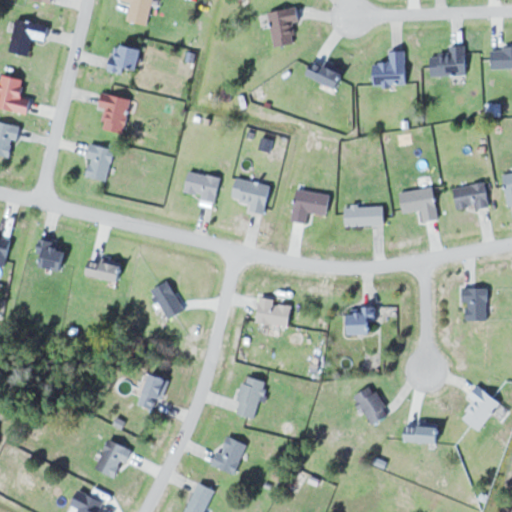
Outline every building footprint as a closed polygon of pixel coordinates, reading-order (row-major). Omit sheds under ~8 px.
[(150,23),(154,0),(130,0),(132,0),(129,20),(150,23)] [(297,43),(294,22),(302,21),(300,7),(270,11),(275,46),(297,43)] [(11,51),(31,55),(35,37),(47,40),(51,25),(18,18),(11,51)] [(127,65),(140,67),(144,48),(117,42),(111,70),(126,73),(127,65)] [(468,74),(468,45),(451,45),(451,54),(433,54),(433,74),(468,74)] [(511,67),(511,46),(493,46),(494,68),(511,67)] [(408,50),(392,50),(393,62),(375,62),(375,84),(408,83),(408,50)] [(309,76),(341,87),(347,69),(315,58),(309,76)] [(26,79),(4,73),(0,89),(0,106),(30,113),(34,98),(22,95),(26,79)] [(108,108),(105,129),(126,132),(132,97),(105,92),(102,107),(108,108)] [(0,153),(15,156),(20,124),(0,120),(0,153)] [(90,177),(113,177),(113,146),(90,146),(90,177)] [(217,200),(223,178),(192,169),(185,192),(217,200)] [(268,213),(272,183),(237,178),(234,198),(253,201),(252,210),(268,213)] [(487,182),(456,188),(460,211),(491,205),(487,182)] [(436,187),(402,191),(405,212),(423,210),(425,221),(440,219),(436,187)] [(311,212),(330,214),(333,193),(299,189),(295,221),(310,223),(311,212)] [(386,206),(347,206),(347,224),(386,224),(386,206)] [(13,236),(0,233),(0,265),(9,266),(13,236)] [(69,251),(57,248),(59,241),(42,238),(38,254),(46,256),(43,266),(64,271),(69,251)] [(122,281),(125,265),(92,258),(89,275),(122,281)] [(186,312),(173,280),(155,287),(169,319),(186,312)] [(489,320),(489,288),(466,288),(466,320),(489,320)] [(258,320),(291,326),(295,303),(262,298),(258,320)] [(378,307),(351,307),(351,333),(378,333),(378,307)] [(169,379),(153,373),(141,404),(157,410),(169,379)] [(267,380),(246,375),(238,413),(259,417),(267,380)] [(393,411),(372,385),(355,398),(376,425),(393,411)] [(482,430),(502,400),(479,385),(471,397),(477,401),(465,418),(482,430)] [(442,422),(407,421),(407,441),(442,442),(442,422)] [(250,445),(228,434),(214,464),(236,474),(250,445)] [(132,449),(110,439),(97,468),(119,478),(132,449)] [(185,511),(207,511),(218,490),(201,482),(185,511)] [(104,511),(109,504),(81,489),(72,504),(81,509),(79,511),(104,511)]
